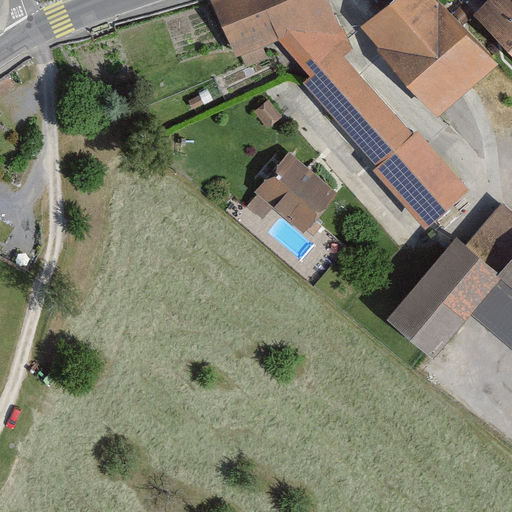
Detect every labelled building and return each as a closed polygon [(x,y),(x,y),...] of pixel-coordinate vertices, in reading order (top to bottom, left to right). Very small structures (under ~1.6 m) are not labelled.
[(330,0),(214,0),(239,48),(279,32),(313,67),(305,73),(426,218),(469,180),(418,121),(412,126),(343,48),(351,43),(330,0)] [(447,0),(382,0),(361,19),(440,105),(496,53),(447,0)] [(511,0),(478,0),(476,2),(511,38),(511,0)] [(0,80),(0,93),(1,95),(16,85),(8,74),(0,80)] [(266,122),(280,114),(270,97),(256,105),(266,122)] [(288,147),(254,187),(300,226),(334,186),(288,147)] [(511,207),(500,198),(468,237),(456,227),(386,312),(432,349),(467,307),(511,343),(511,207)]
